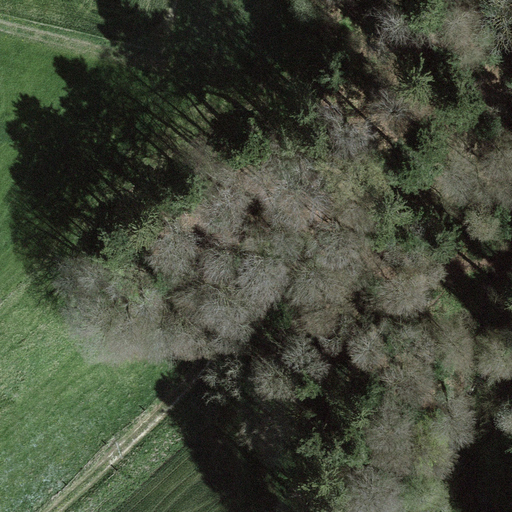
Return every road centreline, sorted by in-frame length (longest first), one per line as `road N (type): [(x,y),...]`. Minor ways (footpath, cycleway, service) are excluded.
road 1 (track): [(511,248),(350,263),(287,290),(47,511)]
road 2 (track): [(0,25),(284,97)]
